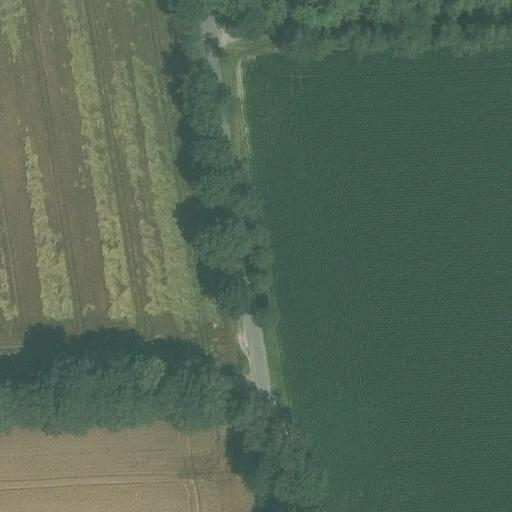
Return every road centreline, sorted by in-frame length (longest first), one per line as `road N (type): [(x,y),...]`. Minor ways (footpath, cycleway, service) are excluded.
road 1 (unclassified): [(197,0),(282,511)]
road 2 (track): [(205,42),(511,25)]
road 3 (track): [(0,400),(261,387)]
